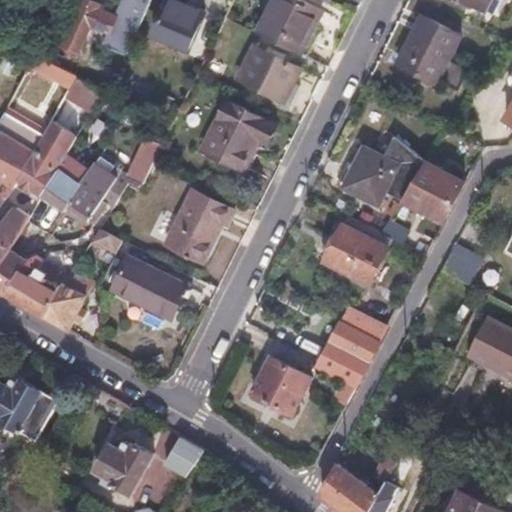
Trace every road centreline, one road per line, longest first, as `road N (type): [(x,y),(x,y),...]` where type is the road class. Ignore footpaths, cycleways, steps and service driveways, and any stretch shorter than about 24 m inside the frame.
road 1 (residential): [(182,409),(382,0)]
road 2 (residential): [(511,157),(485,162),(304,500)]
road 3 (residential): [(0,309),(182,409)]
road 4 (residential): [(182,409),(304,500)]
